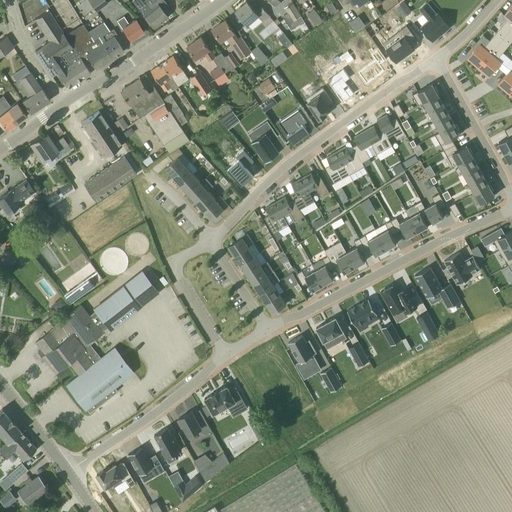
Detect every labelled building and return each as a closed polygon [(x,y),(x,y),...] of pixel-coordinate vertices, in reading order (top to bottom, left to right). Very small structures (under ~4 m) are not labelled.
[(88,0),(96,11),(107,3),(105,0),(88,0)] [(150,9),(142,0),(131,0),(143,15),(153,28),(168,16),(171,13),(165,7),(168,5),(163,0),(157,0),(155,1),(157,3),(150,9)] [(255,11),(247,1),(236,11),(247,24),(258,15),(263,22),(270,16),(261,6),(255,11)] [(331,1),(325,4),(330,14),(337,10),(331,1)] [(293,20),(301,15),(293,3),(285,8),(293,20)] [(405,18),(410,14),(407,9),(408,8),(405,3),(398,8),(405,18)] [(429,42),(446,29),(435,15),(433,16),(425,5),(417,10),(426,22),(418,27),(429,42)] [(322,20),(314,9),(307,14),(315,25),(322,20)] [(64,35),(63,33),(48,10),(35,19),(49,41),(35,51),(52,77),(58,73),(66,85),(70,86),(90,73),(83,61),(66,34),(64,35)] [(511,32),(511,11),(505,20),(508,24),(496,38),(503,43),(511,32)] [(129,24),(123,16),(116,20),(122,29),(123,29),(130,39),(143,31),(136,19),(129,24)] [(29,33),(38,27),(34,19),(24,25),(29,33)] [(238,38),(226,20),(213,29),(221,40),(226,37),(230,44),(231,43),(241,58),(252,51),(241,36),(238,38)] [(110,31),(104,22),(96,27),(102,36),(94,41),(83,23),(66,34),(83,61),(88,58),(96,69),(123,51),(113,36),(117,34),(113,28),(110,31)] [(401,37),(386,49),(397,62),(414,48),(412,45),(418,41),(406,25),(397,32),(401,37)] [(283,32),(278,37),(286,47),(292,43),(283,32)] [(511,32),(503,44),(509,49),(511,45),(511,32)] [(0,54),(13,46),(6,36),(0,39),(0,54)] [(210,72),(215,80),(225,73),(233,67),(226,56),(223,56),(221,53),(215,57),(201,36),(187,45),(196,58),(204,52),(210,61),(213,58),(219,66),(210,72)] [(503,43),(496,38),(484,53),(480,49),(468,64),(479,73),(485,66),(489,61),(490,59),(491,58),(493,56),(503,43)] [(479,73),(490,82),(502,67),(498,63),(509,49),(503,44),(479,73)] [(258,46),(252,51),(257,59),(260,65),(269,59),(264,53),(258,46)] [(375,60),(358,73),(366,84),(384,71),(380,64),(384,61),(377,51),(372,55),(375,60)] [(231,52),(226,56),(233,67),(239,63),(231,52)] [(189,78),(183,69),(174,55),(162,62),(172,77),(178,85),(189,78)] [(172,77),(162,62),(151,70),(161,84),(165,91),(170,87),(166,80),(173,90),(178,86),(178,85),(172,77)] [(275,83),(281,80),(272,63),(266,66),(275,83)] [(343,67),(327,79),(337,93),(335,94),(341,101),(342,99),(344,101),(355,93),(346,81),(351,77),(343,67)] [(41,88),(29,72),(16,82),(15,82),(16,85),(23,96),(25,94),(27,98),(22,101),(30,113),(50,100),(42,88),(41,88)] [(200,91),(208,86),(199,73),(191,78),(200,91)] [(163,99),(146,74),(121,90),(131,104),(140,118),(144,115),(164,144),(170,153),(179,148),(190,140),(180,125),(163,99)] [(511,77),(510,75),(498,90),(509,99),(511,94),(511,77)] [(275,86),(269,77),(266,80),(259,84),(265,93),(272,89),(275,86)] [(474,82),(463,88),(469,99),(480,93),(474,82)] [(281,99),(291,93),(287,85),(277,91),(281,99)] [(417,94),(423,104),(438,96),(432,86),(417,94)] [(333,101),(325,90),(308,102),(320,119),(327,114),(326,113),(331,109),(328,105),(333,101)] [(171,94),(163,99),(180,125),(187,120),(183,115),(184,114),(171,94)] [(10,106),(3,96),(0,97),(0,101),(6,109),(6,110),(16,123),(27,115),(16,101),(10,106)] [(264,112),(271,107),(266,101),(273,96),(259,105),(264,112)] [(443,106),(438,96),(423,104),(429,114),(443,106)] [(0,120),(7,130),(16,123),(6,110),(6,109),(0,101),(0,109),(2,112),(0,113),(0,120)] [(404,114),(398,103),(393,106),(399,117),(404,114)] [(292,120),(281,128),(287,138),(288,137),(293,143),(294,143),(293,142),(300,137),(300,138),(308,132),(306,129),(313,124),(314,124),(301,105),(288,114),(292,120)] [(443,106),(429,114),(434,124),(449,116),(443,106)] [(81,122),(96,144),(104,156),(122,144),(99,110),(81,122)] [(387,114),(377,120),(383,130),(387,138),(394,134),(397,139),(405,134),(396,118),(391,121),(387,114)] [(454,126),(449,116),(434,124),(440,134),(454,126)] [(122,117),(114,122),(118,128),(126,123),(122,117)] [(488,136),(499,131),(493,117),(481,123),(488,136)] [(266,158),(268,159),(281,150),(273,138),(279,134),(269,119),(263,123),(267,130),(254,139),(262,152),(261,153),(265,159),(266,158)] [(57,137),(63,133),(57,124),(51,128),(57,137)] [(374,125),(364,131),(372,145),(377,154),(392,145),(387,138),(383,130),(378,132),(374,125)] [(460,136),(454,126),(440,134),(446,144),(460,136)] [(358,143),(353,146),(355,150),(362,162),(369,158),(370,157),(365,148),(372,145),(364,131),(354,136),(358,143)] [(51,140),(45,132),(30,142),(42,161),(45,165),(50,166),(56,161),(57,157),(55,153),(58,151),(68,144),(65,139),(57,144),(53,139),(51,140)] [(511,133),(498,141),(504,151),(511,146),(511,133)] [(346,146),(336,151),(349,174),(353,180),(367,171),(364,166),(362,162),(355,150),(350,153),(346,146)] [(457,165),(472,157),(466,147),(452,155),(457,165)] [(165,167),(173,176),(185,165),(178,156),(183,152),(179,148),(170,153),(168,155),(173,160),(165,167)] [(238,159),(228,168),(236,178),(235,179),(240,185),(241,183),(242,185),(253,175),(247,167),(253,161),(243,150),(236,156),(238,159)] [(82,151),(60,166),(74,185),(90,174),(79,158),(84,154),(82,151)] [(330,164),(325,167),(334,183),(342,178),(345,184),(353,180),(349,174),(336,151),(326,157),(330,164)] [(137,173),(124,155),(84,183),(96,201),(137,173)] [(477,167),(472,157),(457,165),(463,175),(477,167)] [(369,158),(362,162),(364,166),(372,162),(369,158)] [(400,162),(392,167),(397,175),(405,170),(400,162)] [(173,176),(181,184),(193,173),(185,165),(173,176)] [(468,185),(483,177),(477,167),(463,175),(468,185)] [(301,178),(309,192),(316,188),(321,197),(329,192),(320,176),(315,179),(311,172),(301,178)] [(181,184),(188,193),(201,182),(193,173),(181,184)] [(488,187),(483,177),(468,185),(474,195),(488,187)] [(303,196),(309,192),(301,178),(291,184),(295,191),(290,194),(294,201),(294,200),(299,209),(300,209),(308,205),(303,196)] [(400,178),(392,183),(394,188),(403,183),(400,178)] [(35,191),(26,179),(15,188),(14,187),(0,196),(0,203),(2,207),(0,208),(0,211),(2,215),(4,213),(8,218),(8,219),(9,219),(10,220),(11,219),(12,219),(13,219),(14,218),(14,216),(14,214),(13,213),(14,212),(15,213),(20,209),(19,208),(20,208),(18,205),(24,200),(23,199),(35,191)] [(196,201),(208,191),(201,182),(188,193),(196,201)] [(56,191),(45,198),(49,204),(48,204),(49,207),(75,190),(74,187),(72,188),(69,183),(59,189),(61,192),(58,194),(56,191)] [(370,185),(364,189),(367,194),(373,191),(370,185)] [(494,197),(488,187),(474,195),(480,205),(494,197)] [(196,201),(203,209),(215,199),(208,191),(196,201)] [(220,195),(215,199),(203,209),(211,219),(219,212),(223,217),(233,208),(228,204),(220,195)] [(304,216),(300,209),(299,209),(294,200),(294,201),(289,203),(285,196),(275,202),(283,216),(290,212),(295,221),(304,216)] [(360,203),(363,208),(371,203),(368,198),(360,203)] [(288,225),(283,216),(275,202),(266,207),(270,214),(264,217),(273,233),(279,230),(288,225)] [(427,209),(435,224),(445,218),(437,203),(427,209)] [(455,216),(461,213),(455,203),(449,206),(455,216)] [(250,217),(252,220),(258,216),(255,211),(250,217)] [(411,218),(419,233),(429,227),(421,213),(411,218)] [(419,233),(411,218),(400,224),(408,238),(419,233)] [(321,226),(317,220),(312,224),(316,229),(321,226)] [(499,228),(481,238),(485,245),(494,240),(499,250),(511,242),(511,229),(505,233),(503,234),(499,228)] [(279,230),(273,233),(277,239),(282,236),(279,230)] [(389,230),(379,236),(387,251),(397,245),(389,230)] [(235,255),(249,246),(254,243),(247,233),(228,245),(235,255)] [(368,242),(376,256),(387,251),(379,236),(368,242)] [(511,242),(499,250),(508,265),(511,262),(511,242)] [(235,255),(241,264),(255,255),(249,246),(235,255)] [(347,254),(355,268),(365,263),(357,248),(347,254)] [(449,267),(445,269),(450,277),(453,275),(458,284),(473,276),(472,274),(481,269),(474,256),(466,260),(461,252),(445,260),(449,267)] [(336,260),(344,274),(355,268),(347,254),(336,260)] [(241,264),(247,274),(261,265),(255,255),(241,264)] [(247,274),(254,284),(267,275),(261,265),(247,274)] [(315,272),(323,286),(333,281),(325,266),(315,272)] [(441,288),(430,267),(416,274),(427,296),(439,289),(448,307),(459,301),(450,284),(441,288)] [(78,374),(79,373),(80,374),(66,385),(85,408),(93,402),(96,407),(118,390),(114,385),(133,370),(115,347),(100,358),(88,343),(102,332),(101,330),(107,325),(110,329),(158,291),(142,271),(94,308),(95,310),(89,315),(80,304),(52,326),(54,327),(35,342),(45,354),(43,355),(56,372),(68,362),(70,365),(78,374)] [(290,287),(298,282),(292,272),(284,278),(290,287)] [(323,286),(315,272),(304,278),(312,292),(323,286)] [(274,284),(267,275),(254,284),(260,293),(274,284)] [(94,286),(88,277),(64,295),(70,303),(94,286)] [(401,291),(396,282),(380,291),(393,313),(403,308),(405,313),(417,307),(407,288),(401,291)] [(260,293),(266,303),(280,294),(274,284),(260,293)] [(286,303),(280,294),(266,303),(272,312),(286,303)] [(368,299),(347,311),(355,326),(363,322),(365,326),(378,319),(375,315),(376,314),(368,299)] [(63,300),(54,308),(57,311),(66,304),(63,300)] [(429,340),(440,334),(427,311),(417,317),(429,340)] [(336,317),(316,328),(324,341),(336,334),(340,341),(347,337),(336,317)] [(390,324),(380,329),(389,347),(399,342),(390,324)] [(302,334),(288,342),(299,361),(296,363),(300,371),(318,362),(313,354),(317,352),(309,339),(306,341),(302,334)] [(359,342),(349,348),(359,365),(368,360),(359,342)] [(249,368),(235,376),(246,396),(254,391),(251,385),(269,375),(273,384),(284,378),(279,369),(287,365),(278,349),(248,365),(249,368)] [(330,365),(319,371),(330,389),(340,384),(330,365)] [(206,398),(209,404),(204,407),(209,415),(214,412),(215,413),(237,400),(243,411),(249,408),(241,395),(235,398),(228,385),(206,398)] [(0,447),(21,430),(2,408),(0,410),(0,433),(6,441),(0,447)] [(206,434),(211,430),(200,409),(194,413),(192,410),(178,418),(183,427),(188,435),(199,429),(206,434)] [(252,424),(251,424),(251,426),(252,425),(259,439),(260,440),(261,439),(265,437),(266,436),(266,435),(265,435),(256,419),(256,418),(256,417),(255,418),(256,419),(257,421),(252,424)] [(172,436),(168,428),(155,435),(163,450),(162,451),(166,459),(169,464),(177,459),(174,454),(182,450),(174,435),(172,436)] [(23,459),(36,448),(20,430),(21,430),(0,447),(0,450),(6,457),(14,450),(23,459)] [(143,446),(129,454),(140,474),(145,482),(165,470),(156,454),(149,457),(143,446)] [(224,452),(211,462),(219,471),(230,462),(224,452)] [(105,469),(97,474),(106,488),(112,483),(115,487),(125,479),(130,486),(135,482),(124,461),(117,466),(116,464),(106,471),(105,469)] [(325,511),(296,463),(218,510),(215,505),(203,511),(325,511)] [(12,471),(7,475),(13,482),(18,478),(21,475),(16,468),(12,471)] [(47,488),(38,475),(32,480),(30,478),(24,482),(26,484),(17,491),(26,503),(35,497),(37,499),(42,494),(41,492),(47,488)] [(183,480),(174,485),(182,501),(203,484),(195,475),(186,483),(185,483),(183,480)] [(0,499),(7,507),(17,498),(9,490),(0,497),(0,499)]
